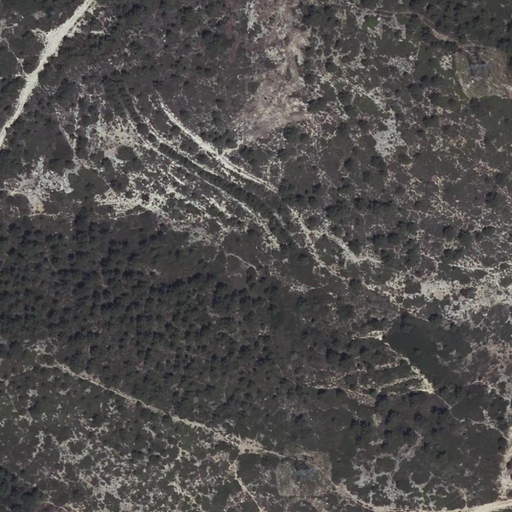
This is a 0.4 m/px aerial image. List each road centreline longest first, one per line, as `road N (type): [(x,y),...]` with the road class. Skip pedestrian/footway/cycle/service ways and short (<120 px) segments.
road 1 (track): [(263,511),(236,472),(239,453),(253,449),(314,462),(368,506),(399,511)]
road 2 (track): [(90,0),(34,74),(0,139)]
